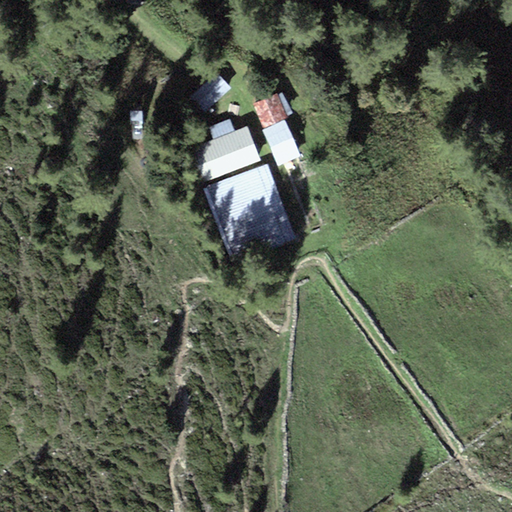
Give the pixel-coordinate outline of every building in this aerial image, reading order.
[(191,96),(204,112),(232,87),(218,71),(191,96)] [(255,102),(263,127),(287,119),(278,94),(255,102)] [(142,120),(142,111),(130,111),(130,120),(142,120)] [(208,128),(213,140),(234,131),(229,119),(208,128)] [(285,121),(263,130),(277,165),(299,156),(285,121)] [(190,149),(203,182),(259,160),(246,127),(234,131),(213,140),(190,149)] [(268,164),(203,188),(231,262),(296,238),(268,164)]
